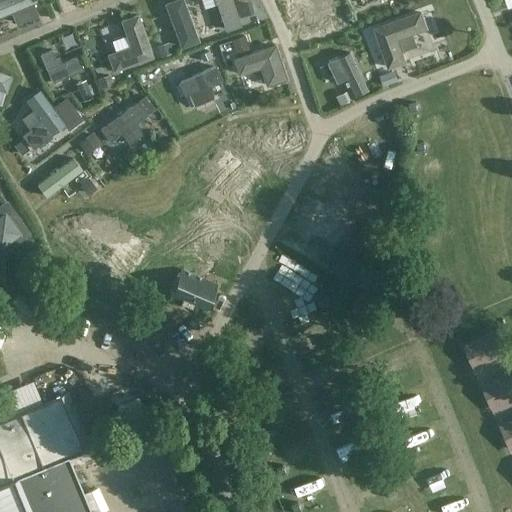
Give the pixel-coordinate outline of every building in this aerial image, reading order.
[(37,0),(0,0),(0,16),(14,11),(19,23),(38,15),(33,3),(38,1),(37,0)] [(169,0),(160,4),(177,44),(197,36),(182,0),(169,0)] [(241,0),(213,0),(219,11),(241,0)] [(250,0),(245,0),(242,1),(246,15),(254,13),(250,0)] [(293,0),(299,12),(328,0),(293,0)] [(421,12),(376,28),(390,67),(405,61),(402,52),(397,39),(414,32),(427,28),(421,12)] [(131,46),(108,54),(114,70),(153,56),(138,14),(122,20),(131,46)] [(342,20),(341,31),(356,32),(357,21),(342,20)] [(245,36),(232,40),(235,51),(248,47),(245,36)] [(171,51),(168,42),(156,45),(160,55),(171,51)] [(211,45),(197,52),(202,64),(216,57),(211,45)] [(261,50),(235,59),(240,73),(245,71),(261,66),(267,84),(286,78),(275,45),(261,50)] [(52,50),(41,54),(47,69),(52,82),(82,69),(77,56),(58,64),(55,58),(52,50)] [(350,52),(328,62),(337,81),(347,77),(356,96),(368,90),(350,52)] [(187,79),(180,82),(186,95),(190,94),(195,105),(214,97),(209,86),(223,80),(217,66),(187,79)] [(0,71),(0,88),(7,91),(11,75),(0,72),(0,71)] [(392,73),(382,77),(386,87),(396,83),(392,73)] [(110,76),(98,79),(101,88),(113,84),(111,79),(110,76)] [(86,78),(75,82),(82,99),(92,96),(86,78)] [(32,129),(24,135),(35,148),(53,134),(52,132),(65,122),(69,128),(83,117),(67,96),(53,106),(40,90),(38,92),(27,100),(33,108),(43,120),(32,129)] [(348,93),(336,98),(340,106),(351,101),(348,93)] [(139,101),(101,128),(111,141),(123,133),(130,143),(142,134),(135,124),(149,114),(156,109),(147,96),(139,101)] [(417,103),(410,104),(412,114),(419,112),(417,103)] [(379,121),(344,142),(353,156),(376,143),(371,135),(383,127),(379,121)] [(293,171),(307,138),(282,127),(268,161),(293,171)] [(92,132),(77,143),(86,154),(100,142),(92,132)] [(20,140),(14,145),(20,154),(27,149),(20,140)] [(135,140),(124,161),(140,169),(151,147),(135,140)] [(425,142),(418,143),(420,153),(427,152),(425,142)] [(324,171),(338,196),(358,185),(337,147),(322,156),(329,169),(324,171)] [(229,150),(221,164),(234,171),(242,157),(229,150)] [(73,157),(39,182),(48,195),(82,169),(73,157)] [(222,199),(240,207),(260,166),(242,157),(222,199)] [(96,189),(88,179),(79,186),(87,196),(96,189)] [(420,186),(413,187),(415,196),(422,195),(420,186)] [(292,247),(305,227),(320,236),(336,209),(308,192),(279,239),(292,247)] [(217,224),(221,200),(198,196),(194,221),(217,224)] [(7,200),(0,204),(0,256),(32,234),(7,200)] [(220,265),(236,226),(216,218),(200,257),(220,265)] [(412,227),(406,228),(407,238),(414,236),(412,227)] [(74,237),(74,256),(104,256),(104,237),(74,237)] [(205,310),(217,283),(183,269),(171,296),(205,310)] [(453,272),(455,284),(470,281),(468,269),(453,272)] [(419,275),(412,276),(414,286),(421,284),(419,275)] [(327,298),(321,300),(325,309),(331,307),(327,298)] [(439,308),(432,310),(434,319),(440,318),(439,308)] [(0,347),(8,324),(0,321),(0,347)] [(335,336),(328,339),(331,348),(338,345),(335,336)] [(239,354),(232,357),(235,366),(242,363),(239,354)] [(350,374),(343,377),(346,386),(353,383),(350,374)] [(404,384),(411,408),(421,405),(415,381),(404,384)] [(0,511),(91,511),(73,466),(98,456),(71,391),(59,395),(0,419),(0,511)] [(255,392),(248,395),(251,404),(258,401),(255,392)] [(223,394),(211,399),(221,421),(233,415),(223,394)] [(117,405),(130,439),(153,432),(139,397),(137,397),(117,405)] [(365,411),(358,414),(361,422),(368,420),(365,411)] [(270,429),(262,432),(266,441),(273,438),(270,429)] [(331,456),(342,453),(337,430),(326,432),(331,456)] [(439,449),(426,454),(434,475),(447,470),(439,449)] [(374,451),(367,454),(370,462),(378,460),(374,451)] [(284,466),(277,469),(280,477),(288,475),(284,466)] [(314,497),(324,493),(316,476),(306,480),(314,497)] [(395,486),(387,489),(391,498),(398,495),(395,486)]
